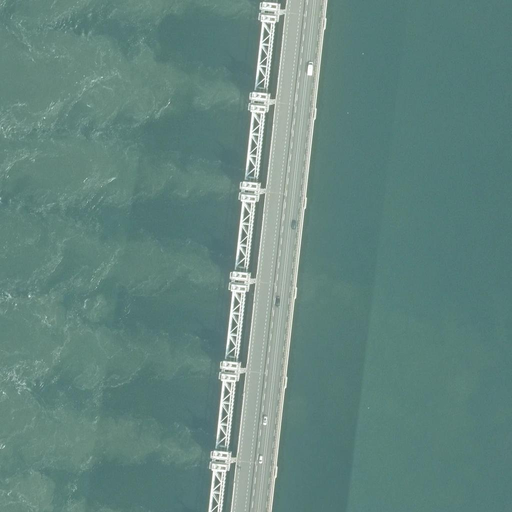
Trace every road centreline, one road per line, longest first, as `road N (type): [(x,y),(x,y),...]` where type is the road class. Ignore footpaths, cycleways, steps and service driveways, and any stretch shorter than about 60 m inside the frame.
road 1 (primary): [(257,511),(313,0)]
road 2 (unclassified): [(239,511),(295,0)]
